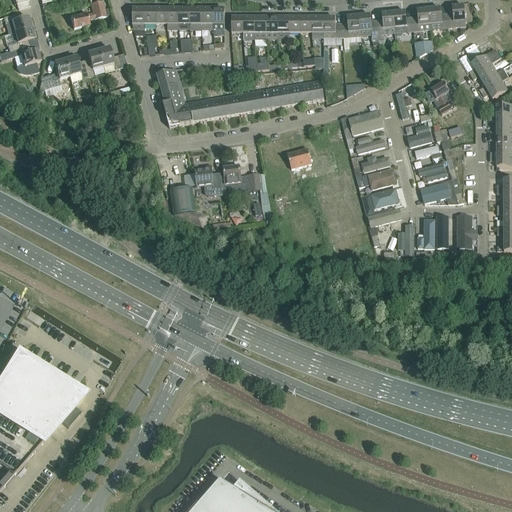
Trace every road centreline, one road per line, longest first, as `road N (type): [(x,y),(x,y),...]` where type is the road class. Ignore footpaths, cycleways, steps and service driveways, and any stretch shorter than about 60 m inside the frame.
road 1 (primary): [(193,338),(349,409),(511,468)]
road 2 (primary): [(511,420),(363,378),(199,309)]
road 3 (primary): [(199,309),(0,202)]
road 4 (unclassified): [(175,329),(67,507)]
road 5 (unclassified): [(87,511),(132,454),(193,338)]
road 6 (primary): [(0,234),(175,329)]
road 7 (residential): [(481,211),(411,209),(380,93)]
road 8 (residential): [(162,151),(331,116)]
road 9 (residential): [(481,211),(480,112),(445,55)]
